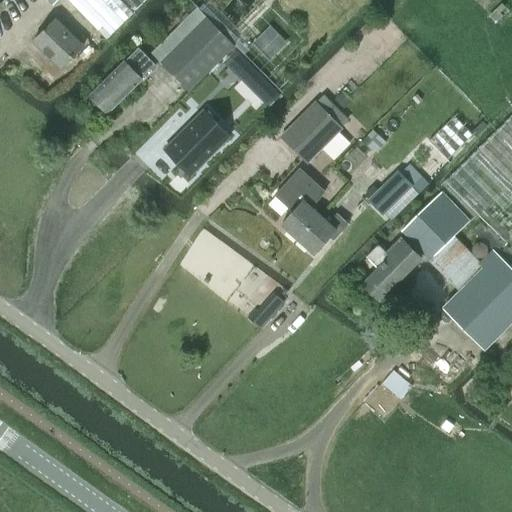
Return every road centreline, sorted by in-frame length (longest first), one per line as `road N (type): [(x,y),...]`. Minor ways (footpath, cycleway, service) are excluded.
road 1 (unclassified): [(287,511),(0,307)]
road 2 (tertiary): [(106,511),(0,436)]
